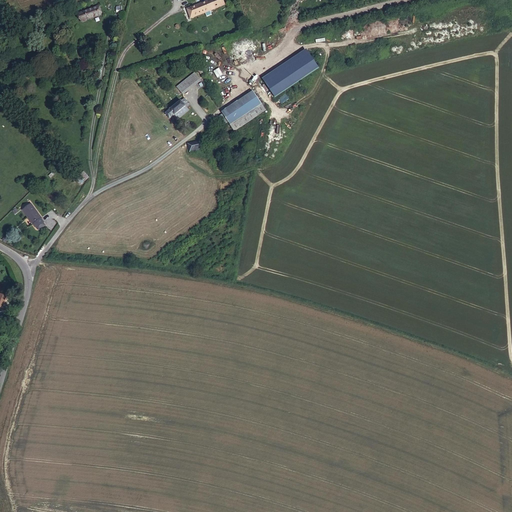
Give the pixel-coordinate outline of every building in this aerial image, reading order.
[(190,18),(215,8),(211,0),(209,0),(187,9),(190,18)] [(99,11),(101,10),(100,6),(97,6),(97,7),(79,14),(82,21),(100,15),(99,11)] [(238,66),(242,60),(223,47),(219,53),(219,54),(238,66)] [(248,76),(253,68),(243,61),(237,69),(248,76)] [(289,67),(266,83),(275,97),(298,82),(289,67)] [(194,72),(176,87),(183,95),(201,81),(194,72)] [(261,103),(253,91),(222,112),(230,124),(232,123),(261,104),(261,103)] [(188,104),(188,103),(184,98),(165,113),(170,118),(188,104)] [(261,103),(261,104),(232,123),(230,124),(234,131),(266,110),(261,103)] [(190,154),(202,152),(200,141),(188,143),(190,154)] [(82,183),(89,178),(84,172),(77,178),(82,183)] [(37,228),(43,223),(44,222),(41,218),(41,217),(31,204),(22,210),(33,224),(36,228),(37,228)] [(0,330),(5,333),(9,324),(0,319),(0,330)]
